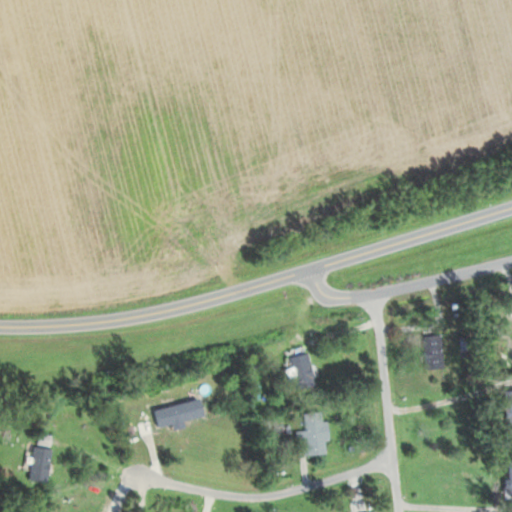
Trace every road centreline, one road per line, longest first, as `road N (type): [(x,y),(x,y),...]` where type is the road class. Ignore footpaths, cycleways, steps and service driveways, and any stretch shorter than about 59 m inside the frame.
road 1 (residential): [(0,327),(62,328),(177,309),(511,205)]
road 2 (residential): [(392,464),(262,492),(140,473)]
road 3 (residential): [(375,292),(397,511)]
road 4 (residential): [(310,268),(323,291),(337,296),(511,257)]
